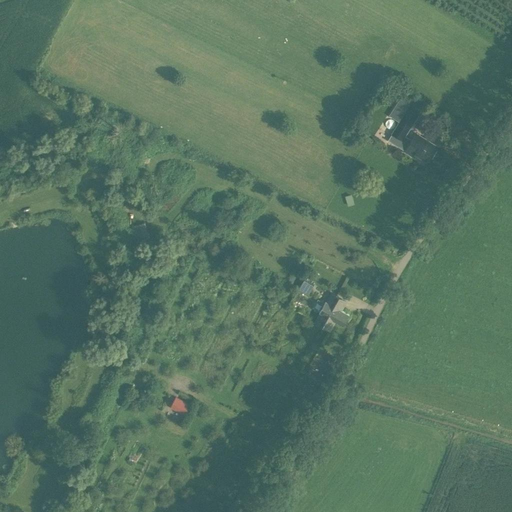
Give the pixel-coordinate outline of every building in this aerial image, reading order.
[(403,114),(391,133),(403,141),(421,111),(410,105),(400,99),(394,109),(403,114)] [(416,133),(405,150),(414,156),(415,153),(428,161),(438,146),(416,133)] [(300,288),(310,292),(314,283),(305,278),(300,288)] [(348,302),(332,293),(327,303),(326,302),(320,314),(321,314),(316,324),(332,332),(337,323),(344,327),(350,315),(343,311),(348,302)] [(171,406),(186,414),(192,403),(177,395),(171,406)]
